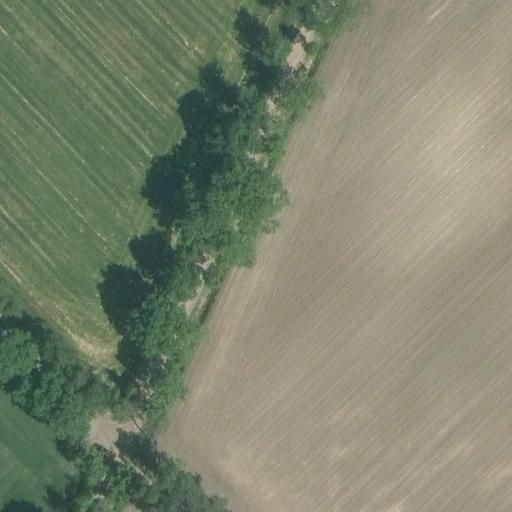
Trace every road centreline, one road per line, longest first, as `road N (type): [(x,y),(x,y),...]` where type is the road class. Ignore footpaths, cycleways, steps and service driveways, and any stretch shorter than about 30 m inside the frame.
road 1 (track): [(321,0),(122,445)]
road 2 (track): [(122,445),(0,318)]
